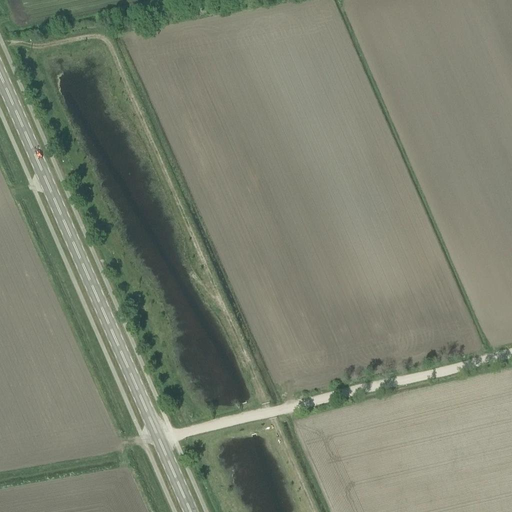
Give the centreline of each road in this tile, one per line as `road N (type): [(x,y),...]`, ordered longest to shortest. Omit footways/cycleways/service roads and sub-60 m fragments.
road 1 (primary): [(188,511),(0,77)]
road 2 (track): [(511,354),(173,436)]
